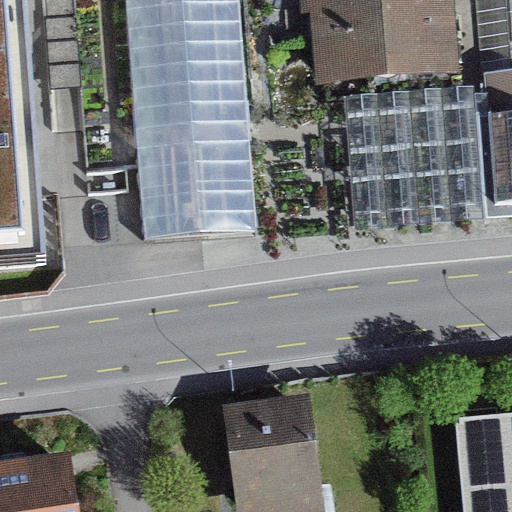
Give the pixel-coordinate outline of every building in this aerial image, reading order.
[(0,0),(0,267),(46,265),(25,0),(0,0)] [(233,0),(135,0),(152,230),(249,223),(233,0)] [(447,0),(315,0),(322,76),(374,72),(375,84),(453,77),(447,0)] [(511,0),(474,0),(491,211),(511,209),(511,0)] [(302,411),(232,421),(244,511),(279,507),(277,496),(313,491),(302,411)] [(511,511),(511,417),(459,422),(467,511),(511,511)] [(0,511),(73,511),(67,468),(27,474),(28,481),(0,484),(0,511)]
